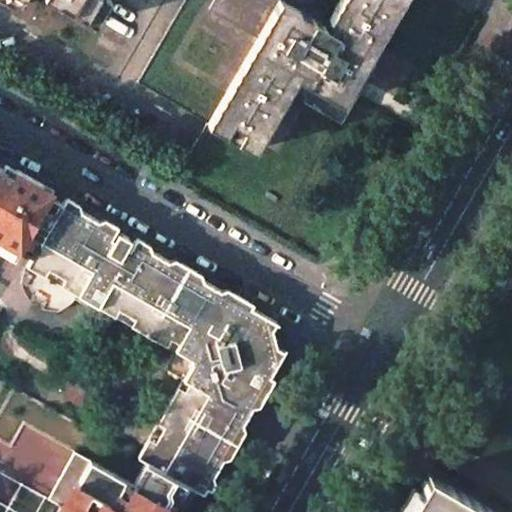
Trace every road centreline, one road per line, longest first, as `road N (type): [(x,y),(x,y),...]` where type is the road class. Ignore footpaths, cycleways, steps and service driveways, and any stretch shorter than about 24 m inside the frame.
road 1 (residential): [(0,121),(382,339)]
road 2 (tertiary): [(382,339),(511,123)]
road 3 (tertiary): [(281,511),(382,339)]
